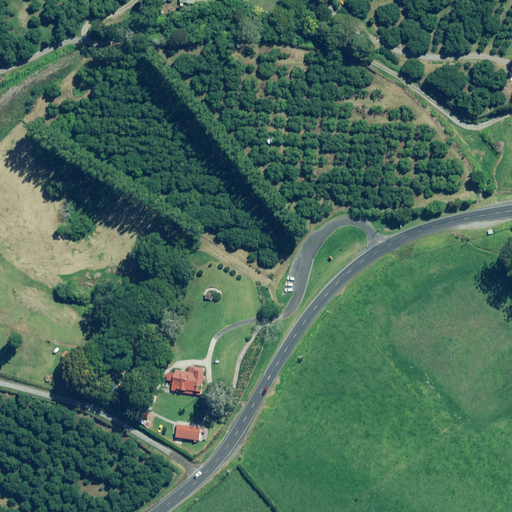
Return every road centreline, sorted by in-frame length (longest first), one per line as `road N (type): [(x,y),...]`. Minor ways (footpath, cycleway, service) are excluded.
road 1 (secondary): [(155,511),(219,455),(299,328),(347,272),(408,234),(511,210)]
road 2 (unknown): [(376,252),(357,216),(328,218),(306,241),(287,302),(224,325),(206,359)]
road 3 (unknown): [(204,471),(84,401),(0,378)]
